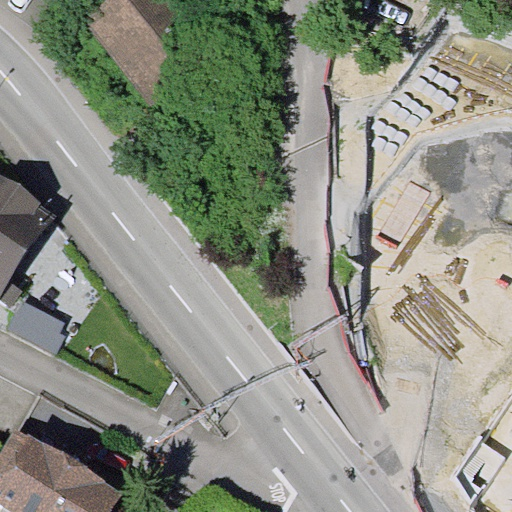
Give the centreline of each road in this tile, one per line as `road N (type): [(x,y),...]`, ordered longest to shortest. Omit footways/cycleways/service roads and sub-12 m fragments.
road 1 (tertiary): [(0,71),(339,501)]
road 2 (residential): [(339,501),(290,0)]
road 3 (residential): [(198,466),(0,360)]
road 4 (residential): [(339,501),(252,487),(198,466)]
